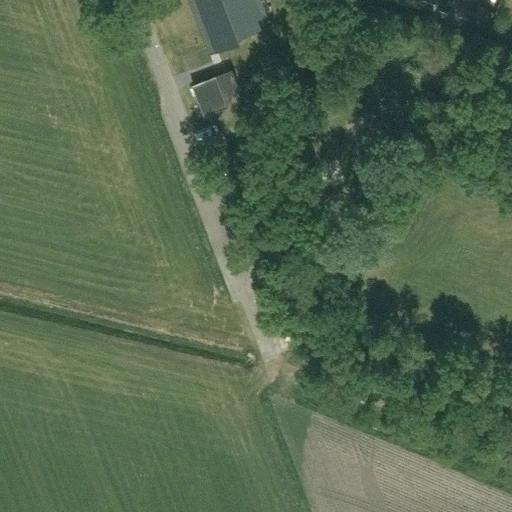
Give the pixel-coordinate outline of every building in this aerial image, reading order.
[(196,0),(214,46),(238,37),(236,31),(261,22),(257,12),(264,10),(259,0),(196,0)] [(411,0),(434,8),(436,0),(411,0)] [(479,5),(471,24),(488,30),(495,11),(479,5)] [(215,74),(192,83),(192,84),(204,115),(229,106),(238,81),(232,68),(216,74),(215,74)] [(324,167),(330,186),(348,180),(343,162),(324,167)]
